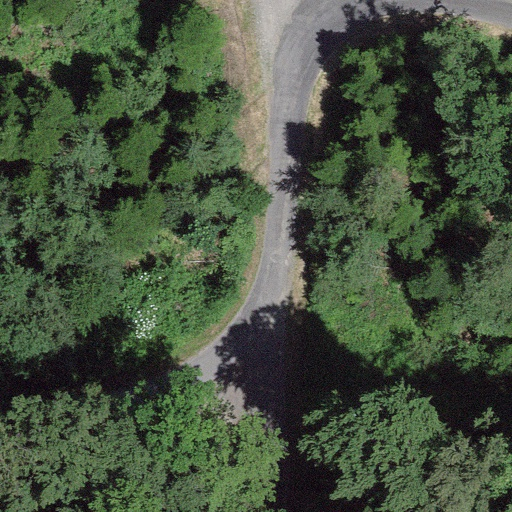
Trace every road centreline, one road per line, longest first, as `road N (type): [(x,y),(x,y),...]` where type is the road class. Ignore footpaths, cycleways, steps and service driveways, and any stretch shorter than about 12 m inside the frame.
road 1 (unclassified): [(122,409),(199,375),(270,290),(298,63),(324,22),(365,0)]
road 2 (track): [(265,511),(270,290)]
road 3 (unclassified): [(122,409),(0,423)]
